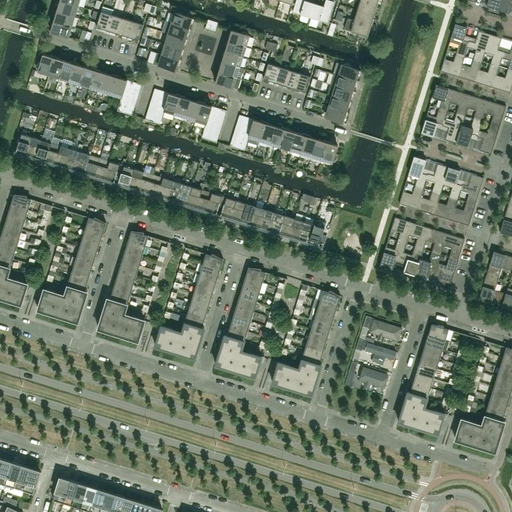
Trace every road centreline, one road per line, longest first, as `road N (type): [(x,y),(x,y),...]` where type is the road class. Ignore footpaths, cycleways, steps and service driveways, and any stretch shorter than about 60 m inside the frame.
road 1 (secondary): [(439,502),(0,368)]
road 2 (secondary): [(0,389),(392,511)]
road 3 (residential): [(347,130),(0,22)]
road 4 (residential): [(458,316),(511,146)]
road 5 (residential): [(317,419),(359,284)]
road 6 (residential): [(199,383),(240,248)]
road 7 (residential): [(83,346),(125,213)]
road 8 (residential): [(380,437),(421,304)]
road 9 (residential): [(177,493),(57,455)]
road 10 (residential): [(359,284),(240,248)]
road 11 (residential): [(317,419),(199,383)]
road 12 (residential): [(125,213),(8,176)]
road 13 (residential): [(199,383),(83,346)]
road 14 (residential): [(240,248),(125,213)]
